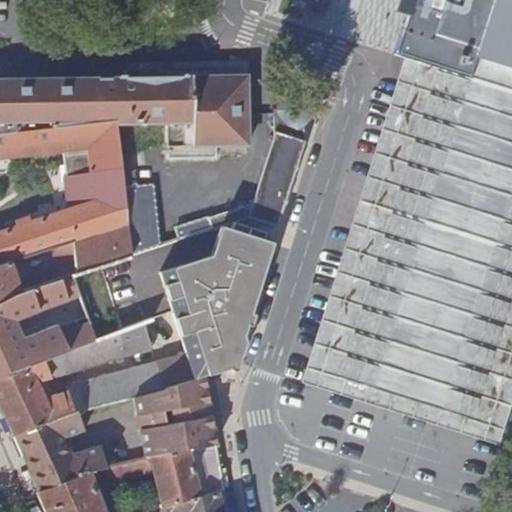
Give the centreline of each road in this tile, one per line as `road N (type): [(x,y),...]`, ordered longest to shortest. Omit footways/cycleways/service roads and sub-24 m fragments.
road 1 (residential): [(223,15),(246,32),(363,73),(263,390),(257,442)]
road 2 (residential): [(0,58),(20,50),(203,43),(223,15)]
road 3 (residential): [(482,511),(257,442)]
